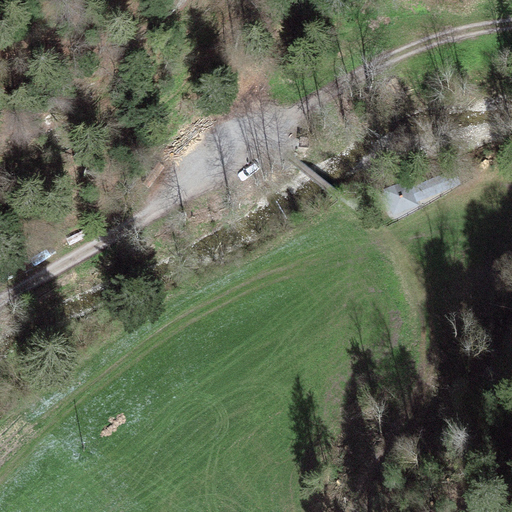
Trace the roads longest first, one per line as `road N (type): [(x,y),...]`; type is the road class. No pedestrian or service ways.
road 1 (track): [(267,135),(393,238),(426,311),(430,344),(414,412),(351,511)]
road 2 (track): [(0,294),(267,135)]
road 3 (track): [(267,135),(365,71),(511,24)]
